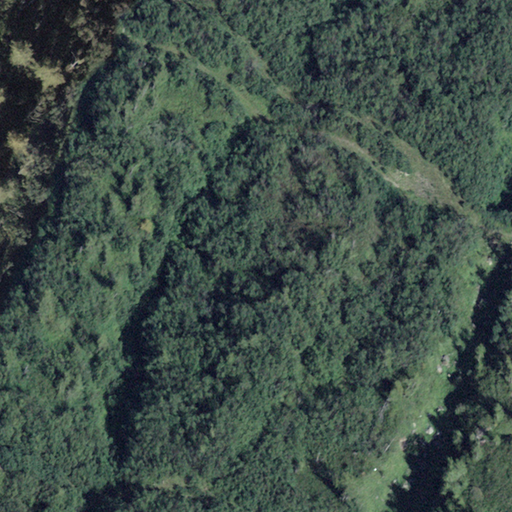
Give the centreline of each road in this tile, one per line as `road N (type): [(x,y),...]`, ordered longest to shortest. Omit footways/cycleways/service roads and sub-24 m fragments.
road 1 (track): [(85,0),(253,112),(511,241)]
road 2 (track): [(434,198),(432,178),(416,156),(303,100),(247,42),(180,0)]
road 3 (track): [(247,511),(185,489),(92,486),(0,450)]
